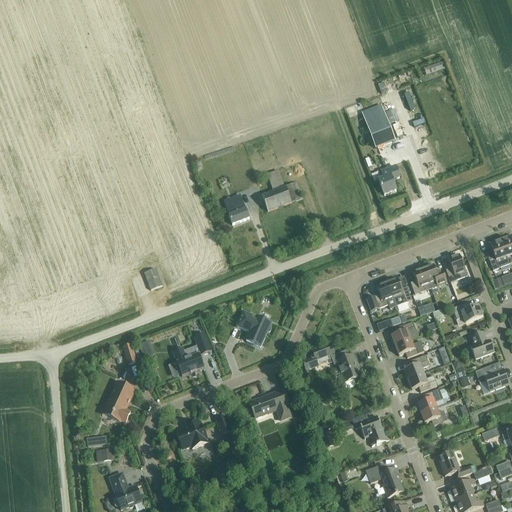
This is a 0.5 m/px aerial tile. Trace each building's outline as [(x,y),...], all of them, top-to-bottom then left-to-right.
[(414,86),(403,91),(409,105),(420,100),(414,86)] [(362,114),(375,150),(394,142),(381,107),(362,114)] [(399,179),(395,168),(381,173),(383,180),(378,182),(383,197),(396,192),(392,182),(399,179)] [(296,184),(262,197),(268,214),(302,200),(296,184)] [(238,197),(223,203),(232,226),(249,220),(243,204),(241,205),(238,197)] [(511,238),(511,237),(500,241),(507,258),(511,256),(511,238)] [(507,258),(500,241),(489,245),(493,257),(488,259),(493,272),(510,266),(507,258)] [(448,261),(451,270),(445,272),(450,285),(467,278),(459,257),(448,261)] [(434,266),(423,270),(429,287),(435,284),(437,288),(447,285),(442,273),(437,275),(434,266)] [(429,287),(423,270),(413,274),(416,283),(410,285),(415,297),(425,293),(423,289),(429,287)] [(145,275),(151,291),(162,287),(156,271),(145,275)] [(500,286),(511,280),(511,272),(497,280),(500,286)] [(400,289),(397,280),(387,284),(396,308),(395,308),(396,308),(412,302),(406,286),(400,289)] [(380,297),(366,302),(371,313),(388,307),(389,311),(396,308),(395,308),(396,308),(387,284),(376,288),(380,297)] [(436,313),(438,320),(448,317),(445,308),(437,311),(434,302),(420,307),(424,317),(436,313)] [(483,319),(478,307),(467,311),(465,306),(452,310),(456,322),(463,319),(465,326),(483,319)] [(246,342),(260,349),(267,335),(269,334),(270,333),(271,331),(271,329),(270,327),(271,325),(256,318),(256,319),(243,314),(237,328),(250,334),(246,342)] [(378,322),(380,330),(403,325),(401,317),(378,322)] [(435,322),(428,324),(431,331),(438,329),(435,322)] [(391,338),(395,347),(411,342),(418,339),(412,323),(396,330),(398,335),(391,338)] [(486,343),(483,334),(471,339),(474,348),(471,349),(475,361),(494,354),(489,342),(486,343)] [(183,349),(172,353),(181,378),(190,374),(190,375),(196,373),(196,372),(204,369),(199,358),(212,353),(205,335),(193,339),(197,347),(184,352),(183,349)] [(150,339),(144,341),(149,355),(156,353),(150,339)] [(411,342),(395,347),(399,357),(405,355),(407,360),(424,354),(420,343),(412,346),(411,342)] [(123,349),(129,367),(136,364),(131,347),(123,349)] [(311,360),(303,363),(306,372),(315,369),(313,363),(316,362),(315,358),(329,353),(330,358),(335,356),(332,350),(328,351),(327,347),(312,353),(313,356),(310,357),(311,360)] [(450,361),(448,353),(446,347),(428,352),(432,366),(450,361)] [(338,366),(345,384),(343,389),(347,391),(354,388),(355,385),(354,381),(361,378),(356,365),(357,365),(353,356),(349,358),(347,352),(335,356),(330,358),(334,367),(338,366)] [(404,371),(408,381),(423,375),(421,370),(429,367),(425,357),(408,363),(411,369),(404,371)] [(475,374),(476,376),(479,386),(486,383),(490,394),(508,387),(503,372),(491,376),(488,369),(475,374)] [(423,375),(408,381),(412,392),(418,389),(420,394),(431,390),(437,388),(435,382),(433,377),(425,380),(423,375)] [(102,416),(120,424),(121,422),(125,424),(130,414),(125,412),(135,392),(118,384),(107,407),(106,406),(102,416)] [(424,403),(417,406),(421,415),(437,409),(436,409),(446,405),(449,399),(446,393),(444,391),(440,393),(439,391),(433,393),(421,398),(424,403)] [(255,419),(258,420),(260,419),(262,416),(276,411),(281,422),(291,418),(286,407),(288,406),(283,392),(250,405),(255,419)] [(437,409),(421,415),(425,425),(431,423),(433,428),(447,423),(443,412),(438,414),(437,409)] [(360,429),(364,440),(370,438),(374,441),(376,447),(386,443),(384,437),(377,418),(369,421),(368,415),(352,422),(355,431),(360,429)] [(215,425),(221,439),(230,435),(225,421),(215,425)] [(177,435),(183,451),(191,448),(192,451),(208,444),(207,442),(201,426),(200,424),(184,430),(185,432),(177,435)] [(481,436),(484,444),(499,438),(496,430),(481,436)] [(321,435),(326,450),(334,447),(329,432),(321,435)] [(509,441),(511,448),(511,447),(511,432),(501,437),(504,443),(509,441)] [(89,436),(90,447),(110,445),(109,434),(89,436)] [(100,448),(99,460),(113,461),(114,449),(100,448)] [(455,475),(457,480),(472,475),(470,468),(459,472),(452,453),(437,459),(445,478),(455,475)] [(496,468),(498,474),(511,469),(509,463),(496,468)] [(398,495),(403,493),(400,484),(402,483),(397,470),(386,474),(383,466),(365,473),(370,486),(382,481),(384,486),(382,486),(387,499),(398,495)] [(511,471),(511,469),(498,474),(499,476),(495,477),(497,482),(511,476),(511,471)] [(474,476),(476,482),(489,477),(487,471),(474,476)] [(128,490),(122,475),(110,480),(116,495),(115,496),(116,500),(114,501),(113,502),(115,508),(117,508),(119,508),(121,511),(128,509),(130,510),(133,508),(134,506),(142,503),(136,487),(128,490)] [(449,490),(455,504),(473,497),(470,489),(476,487),(473,481),(449,490)] [(473,497),(455,504),(457,511),(473,511),(484,508),(482,503),(476,505),(473,497)] [(485,506),(487,511),(490,511),(501,508),(499,502),(485,506)] [(404,503),(382,511),(381,511),(412,511),(411,507),(406,509),(404,503)]
